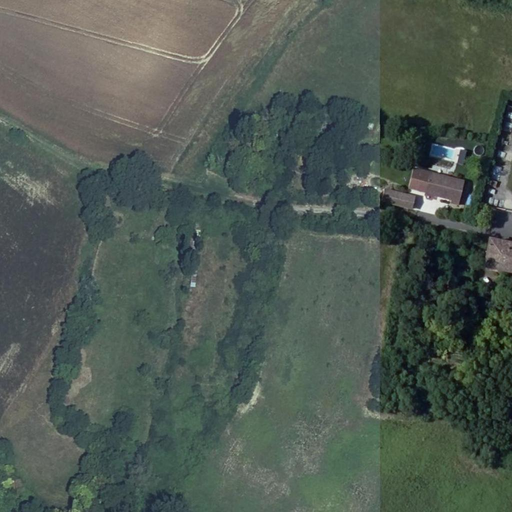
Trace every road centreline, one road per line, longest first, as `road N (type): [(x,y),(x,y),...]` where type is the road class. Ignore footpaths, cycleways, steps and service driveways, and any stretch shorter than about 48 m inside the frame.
road 1 (unclassified): [(511,237),(182,182)]
road 2 (track): [(0,115),(84,160),(182,182)]
